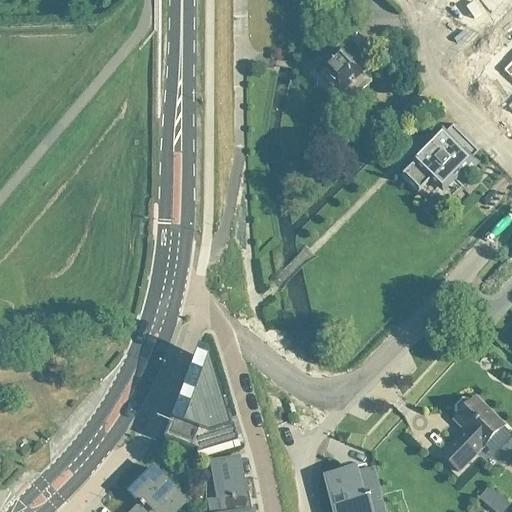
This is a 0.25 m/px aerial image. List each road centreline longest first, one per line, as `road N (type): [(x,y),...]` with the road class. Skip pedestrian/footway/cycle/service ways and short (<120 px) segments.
road 1 (residential): [(300,463),(247,265),(239,0)]
road 2 (residential): [(300,463),(334,414),(511,224)]
road 3 (secondary): [(175,294),(187,151),(180,46)]
road 4 (secondary): [(180,46),(154,288)]
road 5 (residential): [(271,511),(220,329),(196,301)]
road 6 (unclassified): [(107,469),(156,414),(194,326),(196,301)]
road 7 (secondary): [(94,457),(147,374),(175,294)]
road 8 (secondary): [(154,288),(125,370),(78,442)]
